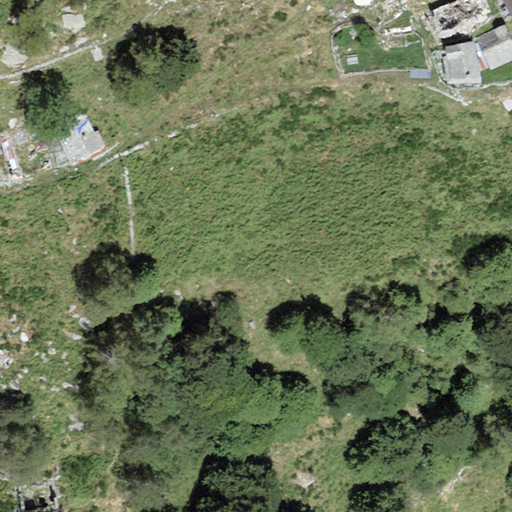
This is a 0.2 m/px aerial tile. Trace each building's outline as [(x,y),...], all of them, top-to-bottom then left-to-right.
[(477,0),(455,0),(430,11),(443,40),(487,22),(477,0)] [(511,0),(501,0),(511,18),(511,17),(511,0)] [(511,43),(504,25),(474,38),(488,69),(511,58),(511,43)] [(480,83),(472,42),(439,48),(447,83),(480,83)] [(52,128),(72,166),(106,148),(96,129),(80,138),(70,118),(52,128)]
